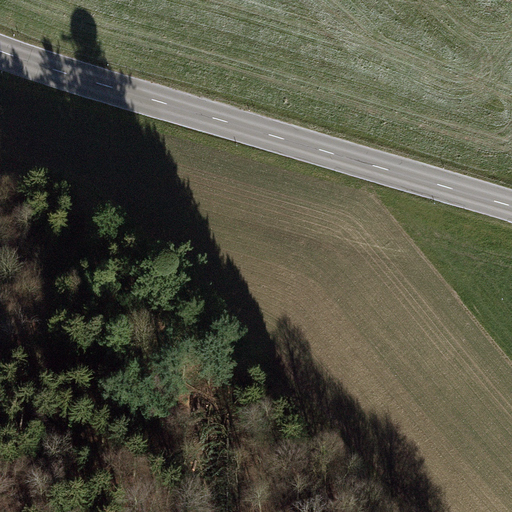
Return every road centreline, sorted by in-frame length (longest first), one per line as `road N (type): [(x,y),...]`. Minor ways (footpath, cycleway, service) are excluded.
road 1 (tertiary): [(511,204),(0,49)]
road 2 (track): [(0,237),(70,384),(146,471)]
